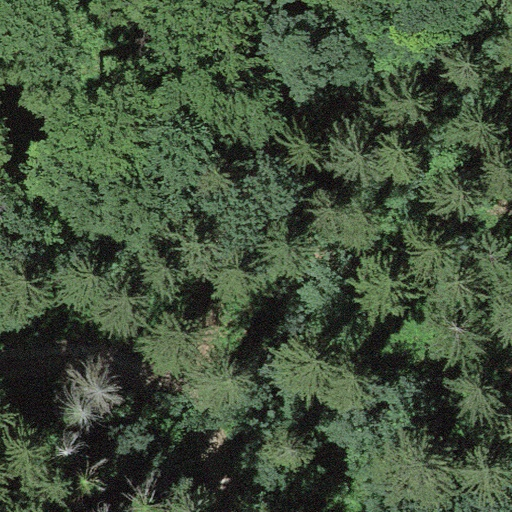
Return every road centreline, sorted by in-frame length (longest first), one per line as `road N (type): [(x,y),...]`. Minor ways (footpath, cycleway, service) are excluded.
road 1 (track): [(0,364),(78,351),(159,385)]
road 2 (track): [(235,511),(229,469),(203,423),(159,385)]
